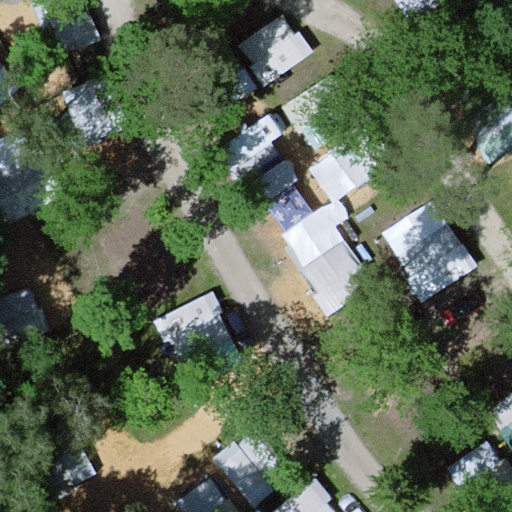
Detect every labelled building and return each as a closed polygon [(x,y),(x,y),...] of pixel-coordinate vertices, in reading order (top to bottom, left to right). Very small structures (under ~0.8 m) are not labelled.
[(0,11),(0,60),(34,44),(15,4),(0,11)] [(328,149),(313,160),(333,188),(386,152),(290,12),(251,38),(328,149)] [(273,111),(237,133),(265,181),(302,160),(273,111)] [(427,284),(480,251),(438,184),(385,217),(427,284)] [(271,232),(320,316),(385,278),(336,194),(271,232)] [(166,294),(209,272),(187,229),(144,251),(166,294)] [(195,378),(251,354),(219,281),(163,304),(195,378)] [(511,416),(511,359),(490,370),(511,416)] [(255,419),(222,453),(266,495),(299,461),(255,419)] [(225,457),(172,482),(186,511),(238,511),(249,507),(225,457)] [(360,511),(315,465),(273,507),(277,511),(360,511)]
